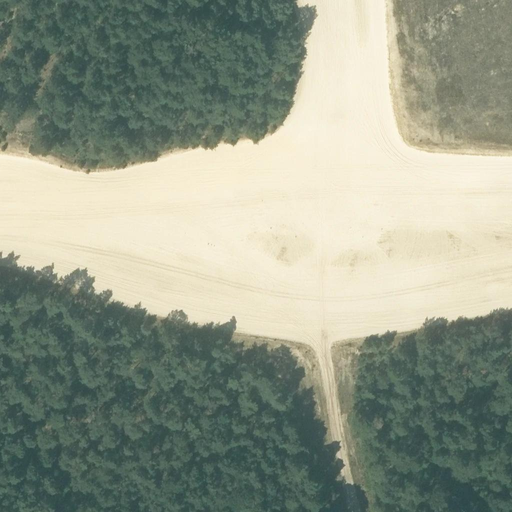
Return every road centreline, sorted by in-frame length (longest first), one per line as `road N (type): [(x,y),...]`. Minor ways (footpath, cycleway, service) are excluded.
road 1 (track): [(324,0),(333,60),(320,321),(352,511)]
road 2 (track): [(511,218),(98,232),(0,221)]
